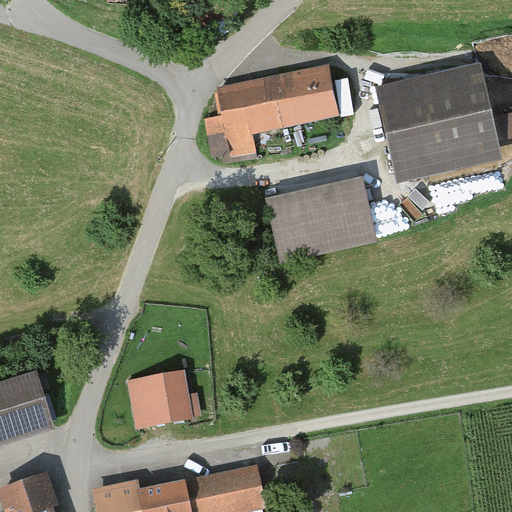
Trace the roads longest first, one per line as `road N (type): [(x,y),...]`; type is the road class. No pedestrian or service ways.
road 1 (residential): [(289,0),(200,89),(99,386),(82,511)]
road 2 (track): [(83,467),(511,392)]
